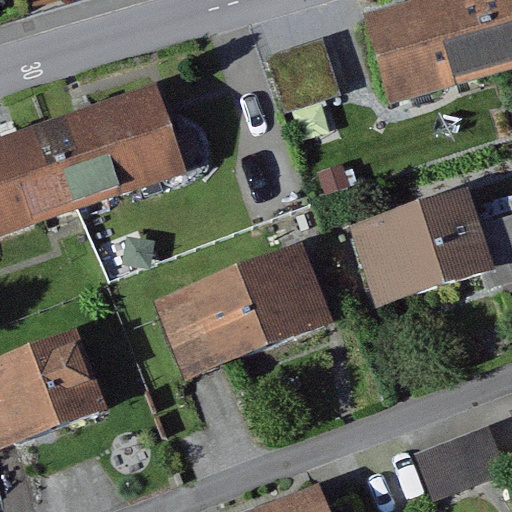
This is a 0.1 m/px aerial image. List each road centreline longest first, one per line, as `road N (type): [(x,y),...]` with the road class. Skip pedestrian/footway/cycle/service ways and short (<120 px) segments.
road 1 (residential): [(511,384),(189,511)]
road 2 (residential): [(0,75),(243,0)]
